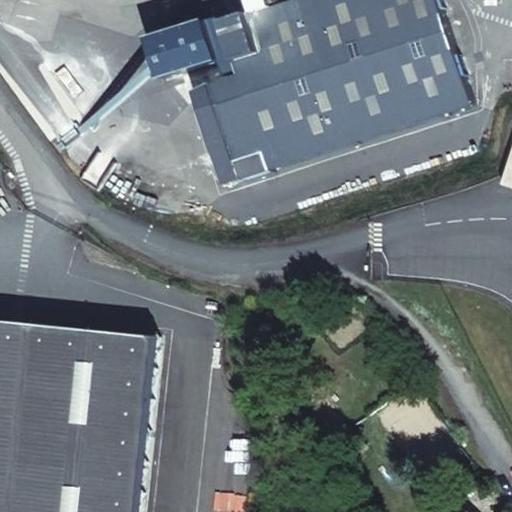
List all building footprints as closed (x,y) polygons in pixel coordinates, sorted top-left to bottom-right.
[(228,21),(222,0),(195,9),(218,84),(246,75),(242,63),(228,21)] [(276,172),(477,107),(443,0),(300,0),(274,8),(271,0),(254,0),(259,13),(256,14),(256,12),(228,21),(242,63),(276,172)] [(276,172),(246,75),(218,84),(220,89),(203,95),(232,187),(249,181),(276,172)] [(0,511),(141,511),(160,341),(0,323),(0,511)] [(364,441),(356,450),(362,456),(371,448),(364,441)]
